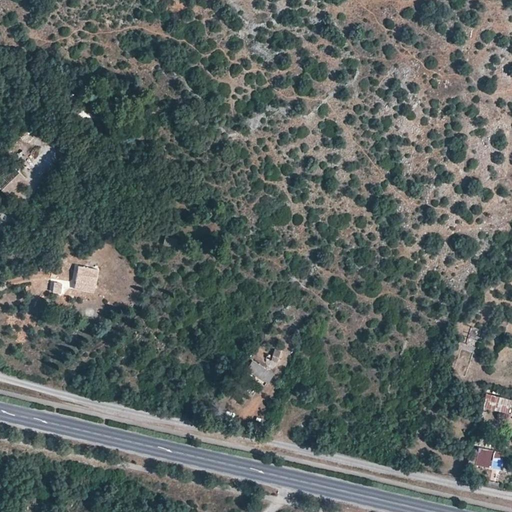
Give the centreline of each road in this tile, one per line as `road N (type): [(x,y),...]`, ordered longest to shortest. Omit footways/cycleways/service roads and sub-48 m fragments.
road 1 (track): [(511,498),(183,426),(0,376)]
road 2 (primary): [(435,511),(0,409)]
